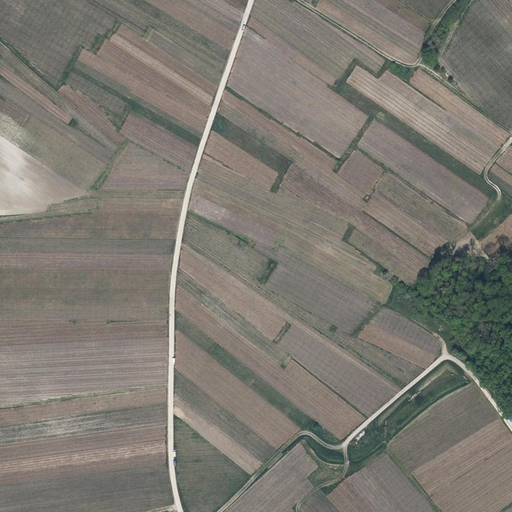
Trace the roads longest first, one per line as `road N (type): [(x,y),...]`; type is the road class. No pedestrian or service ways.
road 1 (track): [(448,352),(342,445),(298,433),(218,511)]
road 2 (track): [(511,131),(420,61),(403,63),(297,0)]
